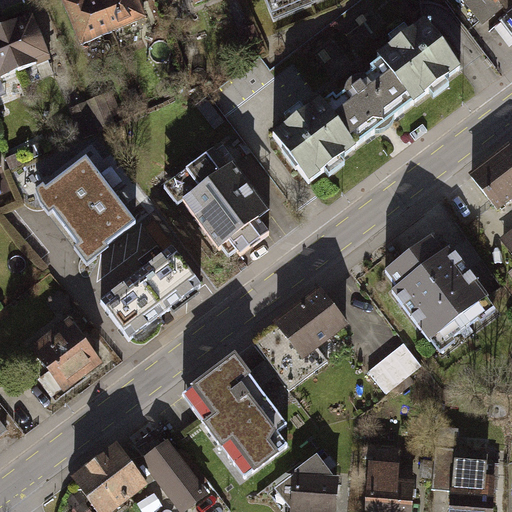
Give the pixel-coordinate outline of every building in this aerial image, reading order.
[(140,0),(62,0),(81,43),(147,14),(140,0)] [(264,0),(274,23),(322,0),(264,0)] [(511,0),(493,0),(511,23),(511,0)] [(38,9),(0,25),(0,73),(56,49),(38,9)] [(431,23),(276,140),(310,185),(465,67),(431,23)] [(91,145),(41,185),(92,249),(142,209),(91,145)] [(232,259),(277,225),(266,209),(274,203),(236,153),(220,165),(207,147),(169,176),(232,259)] [(511,210),(511,151),(475,181),(504,217),(511,210)] [(511,227),(500,236),(511,252),(511,262),(506,267),(511,275),(511,227)] [(439,228),(385,268),(443,345),(497,305),(439,228)] [(181,235),(105,292),(135,331),(210,274),(181,235)] [(353,331),(326,293),(257,344),(293,391),(328,366),(320,355),(353,331)] [(70,313),(31,345),(66,388),(105,356),(70,313)] [(369,369),(388,394),(425,366),(407,341),(369,369)] [(281,429),(230,360),(178,398),(242,486),(285,454),(272,436),(281,429)] [(0,435),(12,426),(0,410),(0,435)] [(191,511),(209,500),(169,443),(142,461),(177,511),(191,511)] [(117,511),(150,487),(120,447),(74,482),(97,511),(117,511)] [(295,452),(290,508),(331,511),(337,511),(343,456),(295,452)] [(371,457),(367,511),(415,511),(419,460),(371,457)] [(455,467),(454,511),(496,511),(498,468),(455,467)]
